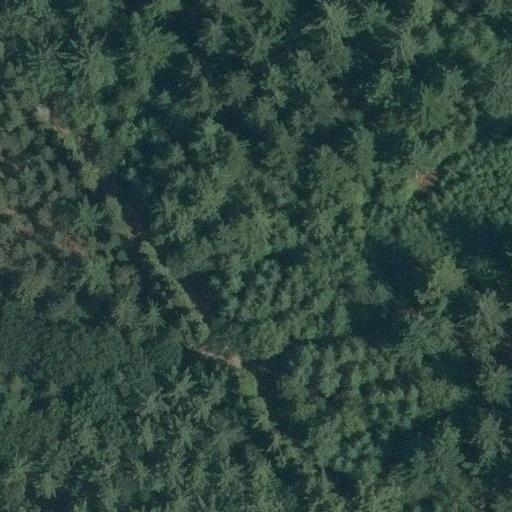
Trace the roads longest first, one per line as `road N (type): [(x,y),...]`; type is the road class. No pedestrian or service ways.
road 1 (track): [(346,511),(0,32)]
road 2 (track): [(0,473),(210,364),(246,370),(511,298)]
